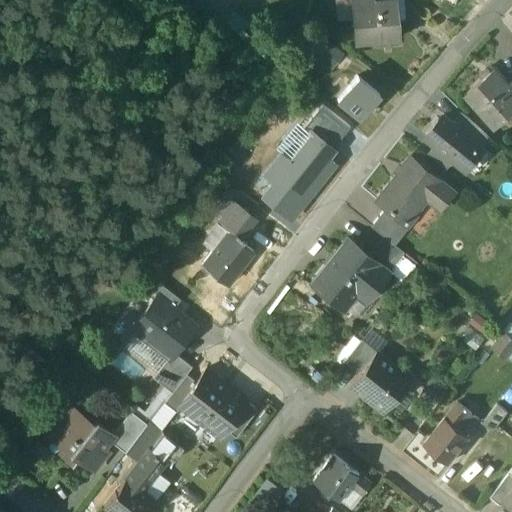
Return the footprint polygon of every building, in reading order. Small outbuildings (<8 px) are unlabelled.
[(373,0),(350,0),(354,40),(399,36),(395,0),(373,0)] [(329,69),(341,54),(325,41),(313,56),(329,69)] [(511,81),(510,84),(495,67),(465,93),(494,126),(511,110),(511,81)] [(357,76),(337,101),(359,118),(379,93),(357,76)] [(332,149),(350,128),(323,106),(306,128),(309,131),(332,149)] [(487,136),(461,111),(453,122),(466,133),(465,134),(480,145),(487,136)] [(453,122),(443,114),(425,136),(435,144),(453,159),(463,166),(480,145),(465,134),(466,133),(453,122)] [(335,152),(332,149),(309,131),(287,157),(281,152),(261,177),(267,181),(257,194),(291,221),(336,165),(329,159),(335,152)] [(453,159),(435,144),(427,153),(446,168),(453,159)] [(410,156),(375,200),(384,207),(403,222),(404,221),(424,196),(439,208),(453,191),(410,156)] [(228,230),(238,239),(254,219),(234,203),(218,223),(228,230)] [(403,222),(384,207),(370,225),(383,235),(394,244),(409,225),(404,221),(403,222)] [(203,241),(213,249),(228,230),(218,223),(203,241)] [(253,251),(238,239),(228,230),(213,249),(201,264),(227,284),(253,251)] [(383,235),(367,254),(387,270),(402,251),(394,244),(383,235)] [(367,254),(347,238),(310,283),(341,308),(363,281),(373,289),(387,270),(367,254)] [(149,275),(142,283),(150,289),(157,281),(149,275)] [(178,297),(157,281),(150,289),(156,294),(171,306),(178,297)] [(171,306),(156,294),(130,328),(167,356),(168,357),(173,351),(194,324),(171,306)] [(511,360),(511,322),(506,319),(489,347),(511,360)] [(359,338),(343,360),(358,371),(375,350),(359,338)] [(358,371),(349,384),(383,410),(409,376),(375,350),(358,371)] [(168,357),(167,356),(152,376),(171,391),(185,373),(191,365),(173,351),(168,357)] [(245,400),(204,368),(195,380),(177,403),(179,405),(218,435),(224,427),(245,400)] [(171,391),(163,401),(175,410),(179,405),(177,403),(195,380),(185,373),(171,391)] [(245,400),(224,427),(234,435),(256,408),(245,400)] [(477,418),(458,403),(426,443),(450,461),(469,437),(465,434),(477,418)] [(497,405),(483,423),(493,431),(507,413),(497,405)] [(108,439),(112,433),(111,432),(93,418),(91,422),(72,407),(50,435),(62,445),(58,450),(71,461),(76,455),(89,466),(98,455),(96,454),(108,439)] [(129,410),(111,432),(112,433),(108,439),(124,451),(146,423),(129,410)] [(146,423),(124,451),(136,460),(147,446),(160,429),(148,420),(146,423)] [(182,446),(160,429),(147,446),(164,459),(166,456),(171,460),(182,446)] [(164,459),(147,446),(136,460),(123,476),(140,489),(164,459)] [(357,473),(333,453),(312,479),(336,498),(337,497),(357,473)] [(368,482),(357,473),(337,497),(348,506),(368,482)] [(511,475),(508,473),(490,496),(501,504),(504,500),(504,499),(511,488),(511,475)] [(140,489),(123,476),(102,504),(111,511),(146,511),(143,509),(152,498),(140,489)]
